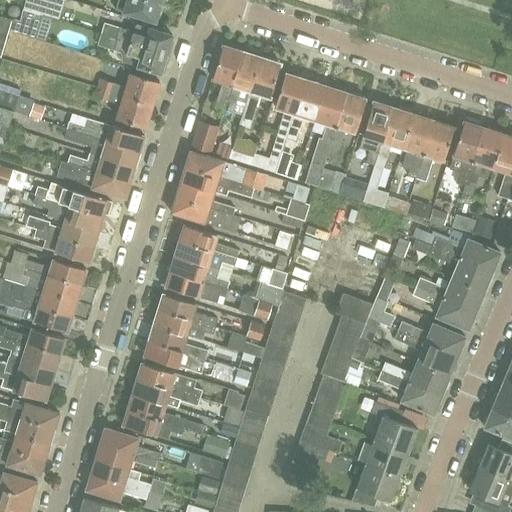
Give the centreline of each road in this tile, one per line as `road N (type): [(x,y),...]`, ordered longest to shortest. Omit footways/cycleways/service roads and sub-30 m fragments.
road 1 (residential): [(55,511),(200,32),(224,4)]
road 2 (residential): [(511,99),(224,4)]
road 3 (residential): [(425,511),(511,289)]
